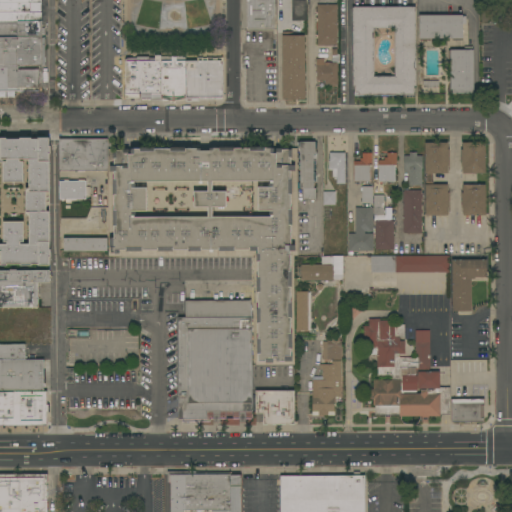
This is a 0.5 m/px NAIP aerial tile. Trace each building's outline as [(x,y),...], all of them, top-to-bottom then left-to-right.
[(0,0),(42,0),(42,3),(30,3),(29,12),(41,12),(41,22),(0,22),(0,0)] [(240,0),(274,0),(274,30),(240,30),(240,0)] [(291,0),(305,0),(306,21),(291,21),(291,0)] [(336,46),(316,45),(317,4),(336,5),(336,46)] [(352,7),(414,7),(415,86),(414,86),(414,95),(354,96),(354,86),(352,86),(352,7)] [(462,15),(462,16),(465,16),(465,25),(462,25),(462,39),(419,39),(419,15),(462,15)] [(0,22),(41,22),(41,29),(45,29),(45,36),(0,36),(0,22)] [(305,99),(304,99),(288,100),(288,99),(282,99),(281,35),(304,35),(305,99)] [(0,66),(0,36),(45,36),(45,66),(17,66),(0,66)] [(473,94),(450,94),(450,50),(464,50),(464,46),(471,46),(471,50),(472,50),(473,50),(473,94)] [(336,86),(328,86),(328,85),(324,85),(324,81),(316,80),(316,70),(315,70),(315,59),(323,59),(323,62),(332,63),(332,56),(331,56),(331,49),(336,49),(336,54),(339,54),(339,63),(336,63),(336,86)] [(161,100),(141,101),(141,99),(125,99),(125,61),(136,61),(136,57),(148,57),(148,61),(154,61),(154,55),(160,55),(161,61),(161,98),(161,100)] [(183,101),(175,101),(175,103),(169,103),(169,101),(162,101),(162,98),(161,98),(161,61),(171,61),(171,56),(176,56),(176,61),(184,61),(183,98),(183,101)] [(184,61),(222,61),(222,99),(200,100),(200,97),(198,97),(198,101),(186,101),(186,98),(183,98),(184,61)] [(17,69),(40,69),(41,75),(41,81),(40,84),(39,87),(17,88),(17,91),(0,91),(0,66),(17,66),(17,69)] [(0,266),(0,137),(36,137),(36,136),(42,136),(42,137),(49,137),(49,266),(0,266)] [(58,171),(58,139),(108,139),(108,150),(107,170),(58,171)] [(299,142),(315,142),(315,153),(316,153),(316,160),(313,160),(313,188),(315,188),(315,201),(302,201),(302,188),(300,188),(299,142)] [(425,185),(426,185),(426,173),(425,173),(424,143),(447,143),(447,150),(449,150),(449,166),(447,166),(447,173),(432,173),(432,185),(447,185),(447,193),(449,193),(449,208),(447,208),(447,215),(425,215),(425,185)] [(485,173),(462,174),(462,166),(460,166),(460,150),(462,150),(462,143),(485,143),(485,173)] [(108,150),(122,150),(122,153),(130,153),(130,148),(139,148),(139,147),(153,147),(153,148),(170,148),(170,147),(186,147),(186,148),(200,148),(200,150),(209,150),(209,148),(219,148),(219,147),(233,147),(233,148),(249,148),(249,147),(265,147),(265,148),(296,148),(297,255),(293,255),(294,365),(255,365),(254,255),(108,256),(107,170),(108,150)] [(403,156),(409,156),(409,152),(416,152),(416,156),(421,156),(421,178),(421,186),(408,186),(408,181),(408,177),(408,173),(403,173),(403,156)] [(344,183),(336,183),(336,177),(332,177),(332,169),(328,169),(328,161),(329,161),(329,153),(344,153),(344,183)] [(353,161),(359,161),(359,158),(362,158),(362,153),(371,153),(371,165),(370,165),(370,182),(353,182),(353,161)] [(378,160),(384,160),(384,157),(386,157),(386,153),(396,153),(396,165),(395,165),(395,182),(378,182),(378,160)] [(85,181),(85,187),(89,187),(90,196),(85,196),(85,199),(71,199),(71,203),(66,203),(66,199),(58,199),(58,181),(85,181)] [(485,215),(463,216),(463,208),(461,208),(461,193),(462,193),(462,185),(485,185),(485,215)] [(360,186),(372,186),(372,203),(360,203),(360,186)] [(421,211),(422,211),(422,213),(421,213),(421,224),(422,224),(422,226),(421,226),(421,233),(403,233),(403,231),(402,231),(402,192),(403,192),(403,190),(421,190),(421,211)] [(335,205),(322,205),(322,192),(335,192),(335,205)] [(373,195),(383,195),(383,215),(373,215),(373,195)] [(348,251),(348,234),(355,234),(355,208),(372,208),(372,232),(364,232),(364,233),(373,234),(373,251),(348,251)] [(375,242),(374,242),(374,240),(375,240),(375,230),(374,230),(374,228),(375,228),(375,220),(392,220),(392,222),(393,222),(393,248),(393,249),(375,250),(375,242)] [(107,238),(107,251),(63,251),(63,238),(107,238)] [(333,265),(333,256),(343,256),(342,280),(332,280),(301,280),(301,265),(333,265)] [(448,256),(448,272),(371,273),(370,256),(448,256)] [(451,260),(486,259),(486,277),(474,277),(474,279),(471,279),(471,312),(452,312),(451,260)] [(0,282),(0,270),(49,270),(49,282),(38,282),(0,282)] [(38,307),(0,307),(0,282),(38,282),(38,307)] [(296,292),(310,292),(310,331),(296,331),(296,292)] [(251,411),(245,411),(245,422),(239,422),(239,411),(219,411),(219,422),(213,422),(213,412),(206,412),(207,419),(178,419),(177,318),(185,317),(185,301),(251,300),(251,411)] [(449,415),(444,415),(440,415),(440,416),(428,416),(428,418),(421,418),(421,416),(419,416),(419,420),(418,422),(417,423),(416,424),(405,424),(404,423),(402,422),(401,421),(400,420),(400,417),(399,417),(399,415),(374,415),(374,405),(372,405),(373,380),(391,380),(391,377),(376,377),(376,355),(371,355),(371,347),(363,347),(363,326),(368,326),(368,319),(379,319),(379,320),(394,320),(394,325),(404,325),(404,337),(399,337),(399,341),(404,341),(404,354),(399,354),(399,357),(415,357),(415,330),(429,330),(429,372),(439,372),(439,388),(444,388),(449,388),(449,415)] [(322,342),(327,342),(327,341),(331,341),(331,337),(339,337),(339,341),(341,341),(341,360),(322,360),(322,342)] [(25,360),(0,360),(0,344),(25,344),(25,360)] [(43,360),(43,371),(45,371),(45,382),(43,382),(43,391),(0,391),(0,360),(25,360),(43,360)] [(340,397),(334,397),(334,416),(312,416),(312,377),(321,377),(321,369),(319,369),(319,364),(331,364),(331,361),(340,361),(340,397)] [(293,390),(294,424),(263,424),(263,413),(255,413),(255,391),(293,390)] [(0,391),(46,391),(46,405),(49,405),(49,412),(46,412),(46,425),(0,425),(0,391)] [(483,399),(483,422),(451,422),(451,399),(483,399)] [(211,511),(211,510),(204,510),(204,511),(197,511),(197,510),(185,510),(185,511),(169,511),(169,483),(167,483),(167,473),(240,472),(240,475),(239,475),(239,511),(211,511)] [(0,511),(0,474),(47,474),(47,511),(0,511)] [(364,475),(363,511),(280,511),(280,476),(364,475)]
